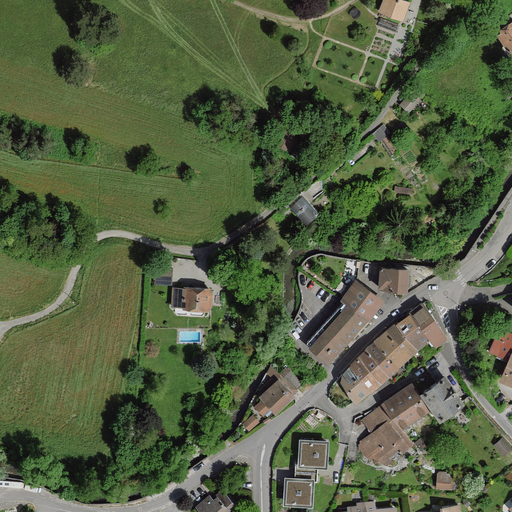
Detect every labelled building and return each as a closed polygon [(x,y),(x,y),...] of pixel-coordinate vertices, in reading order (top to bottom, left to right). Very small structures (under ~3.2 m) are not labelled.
[(402,20),(409,3),(400,0),(384,0),(380,11),(402,20)] [(511,50),(511,22),(498,32),(511,51),(511,50)] [(409,96),(402,105),(409,111),(417,102),(409,96)] [(384,125),(373,134),(380,142),(390,133),(384,125)] [(283,131),(276,143),(286,149),(293,137),(283,131)] [(304,197),(292,207),(308,223),(319,213),(304,197)] [(382,266),(380,285),(408,288),(410,268),(382,266)] [(172,269),(157,268),(156,282),(171,283),(172,276),(172,269)] [(343,301),(344,302),(366,318),(369,319),(382,301),(357,282),(343,301)] [(185,289),(174,289),(173,306),(186,307),(186,309),(209,311),(211,290),(185,288),(185,289)] [(337,311),(308,342),(329,362),(366,318),(344,302),(337,311)] [(425,307),(414,313),(414,314),(411,317),(420,328),(432,318),(425,307)] [(420,328),(411,317),(403,323),(400,326),(399,325),(393,329),(388,333),(411,356),(418,350),(409,337),(420,328)] [(447,339),(432,318),(420,328),(409,337),(418,350),(429,340),(436,348),(447,339)] [(498,331),(490,349),(511,358),(511,339),(505,336),(506,334),(498,331)] [(388,333),(376,343),(397,367),(411,356),(388,333)] [(397,367),(376,343),(373,346),(367,350),(388,375),(397,367)] [(388,375),(367,350),(352,365),(371,389),(388,375)] [(343,376),(357,400),(371,389),(352,365),(345,373),(343,376)] [(266,393),(263,396),(265,399),(275,410),(291,395),(294,392),(297,390),(280,374),(279,375),(271,366),(267,374),(273,379),(262,389),(266,393)] [(287,367),(280,374),(297,390),(303,384),(287,367)] [(423,389),(440,415),(462,400),(444,375),(435,381),(423,389)] [(383,405),(399,427),(428,407),(412,384),(383,405)] [(275,410),(265,399),(256,407),(264,416),(265,414),(268,417),(275,410)] [(375,434),(362,443),(361,447),(370,457),(380,459),(387,465),(390,462),(387,458),(400,448),(403,451),(411,444),(399,427),(383,405),(364,419),(375,434)] [(253,416),(244,425),(249,431),(259,423),(253,416)] [(502,439),(496,445),(505,456),(511,450),(502,439)] [(296,464),(295,472),(318,474),(319,464),(325,464),(327,443),(302,442),(301,464),(296,464)] [(318,474),(295,472),(295,480),(287,480),(286,503),(311,504),(312,482),(317,482),(318,474)] [(451,474),(439,474),(438,487),(450,487),(451,474)] [(210,497),(198,507),(201,511),(235,511),(238,509),(224,493),(214,501),(210,497)] [(374,502),(365,503),(366,511),(394,511),(394,509),(375,511),(374,502)] [(366,511),(365,503),(357,504),(358,507),(348,508),(348,511),(366,511)]
